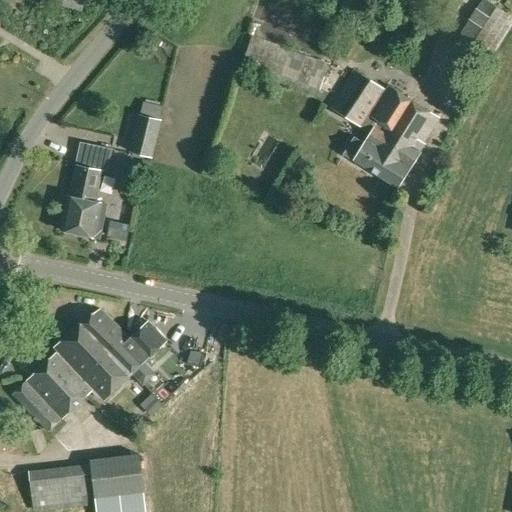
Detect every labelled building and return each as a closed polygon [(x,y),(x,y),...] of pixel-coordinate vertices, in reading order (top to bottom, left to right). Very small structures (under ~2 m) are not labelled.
[(43,0),(81,11),(84,0),(11,0),(12,0),(23,4),(24,0),(43,0)] [(485,65),(511,21),(511,15),(487,0),(479,0),(452,45),(485,65)] [(316,97),(328,64),(253,35),(240,68),(316,97)] [(361,127),(385,89),(354,70),(330,107),(361,127)] [(439,118),(388,86),(386,89),(363,127),(371,132),(364,143),(354,136),(343,154),(354,160),(397,186),(439,118)] [(152,158),(162,119),(137,113),(128,152),(152,158)] [(111,149),(80,142),(76,165),(75,165),(69,197),(68,196),(61,230),(94,237),(94,238),(100,239),(107,204),(101,202),(101,203),(96,202),(102,170),(94,169),(95,166),(107,168),(111,149)] [(134,241),(136,229),(116,225),(114,237),(134,241)] [(125,342),(121,339),(126,334),(101,309),(84,321),(55,348),(58,351),(12,394),(47,431),(93,388),(103,399),(166,340),(148,321),(125,342)] [(162,414),(170,403),(159,395),(151,406),(162,414)] [(146,511),(138,453),(89,459),(90,463),(29,470),(33,511),(42,511),(95,506),(96,511),(146,511)]
